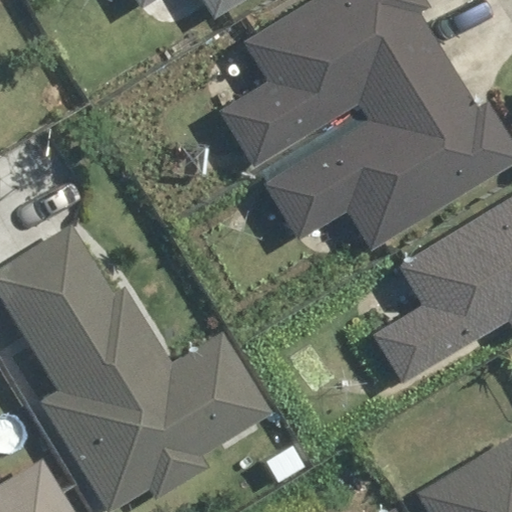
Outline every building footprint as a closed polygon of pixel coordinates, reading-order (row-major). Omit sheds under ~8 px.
[(128,0),(133,9),(147,0),(197,0),(208,18),(239,0),(128,0)] [(261,86),(216,110),(245,163),(345,107),(356,127),(255,183),(288,243),(342,212),(361,246),(511,161),(511,159),(482,106),(469,113),(413,12),(425,4),(422,0),(298,0),(233,36),(261,86)] [(413,303),(365,330),(394,381),(500,322),(510,339),(511,337),(511,195),(391,264),(413,303)] [(73,220),(0,265),(0,306),(51,389),(33,401),(102,511),(142,487),(149,498),(201,466),(194,456),(266,411),(217,332),(163,366),(73,220)] [(511,511),(511,431),(415,489),(428,511),(511,511)] [(0,511),(65,511),(36,462),(0,483),(0,511)]
